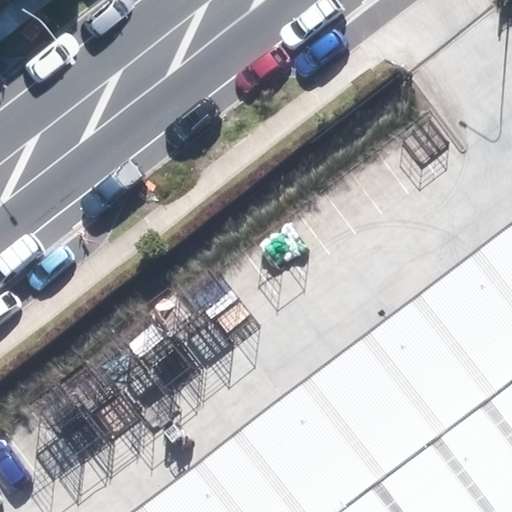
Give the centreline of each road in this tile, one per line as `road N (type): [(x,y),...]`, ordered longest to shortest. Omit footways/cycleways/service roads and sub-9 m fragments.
road 1 (unknown): [(49,511),(511,205),(511,96),(437,0)]
road 2 (tertiary): [(245,0),(0,195)]
